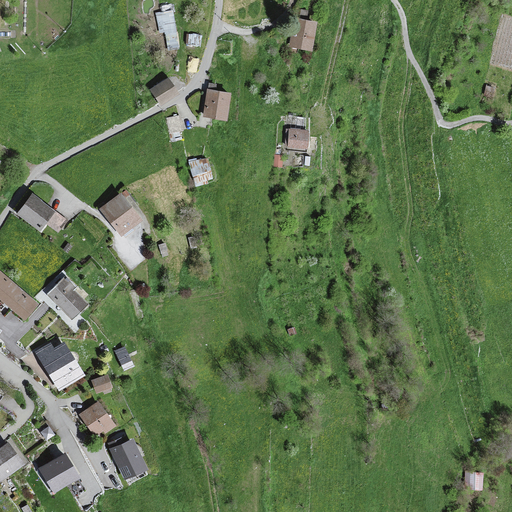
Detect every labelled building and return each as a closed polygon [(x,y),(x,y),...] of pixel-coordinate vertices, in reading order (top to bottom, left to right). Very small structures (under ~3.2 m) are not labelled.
[(174,6),(156,9),(159,31),(165,30),(168,47),(180,45),(174,6)] [(291,44),(314,45),(315,14),(293,13),(291,44)] [(164,77),(147,88),(157,102),(173,91),(164,77)] [(224,92),(202,89),(198,115),(220,119),(224,92)] [(167,114),(170,130),(182,127),(179,112),(167,114)] [(298,127),(279,126),(279,148),(297,149),(298,127)] [(202,156),(186,160),(192,186),(208,182),(202,156)] [(116,192),(95,208),(116,234),(137,218),(116,192)] [(37,231),(52,212),(27,193),(12,212),(37,231)] [(33,304),(0,275),(0,300),(20,318),(33,304)] [(60,280),(44,295),(67,319),(83,304),(60,280)] [(55,340),(32,353),(53,389),(76,375),(55,340)] [(124,345),(114,350),(124,371),(135,366),(124,345)] [(87,381),(90,391),(105,387),(101,376),(87,381)] [(92,400),(76,412),(94,436),(110,424),(92,400)] [(51,423),(41,428),(45,436),(55,430),(51,423)] [(134,438),(110,449),(124,481),(148,470),(134,438)] [(2,441),(0,442),(0,473),(17,459),(2,441)] [(58,452),(34,468),(48,490),(72,474),(58,452)] [(482,473),(467,472),(466,488),(481,489),(482,473)]
